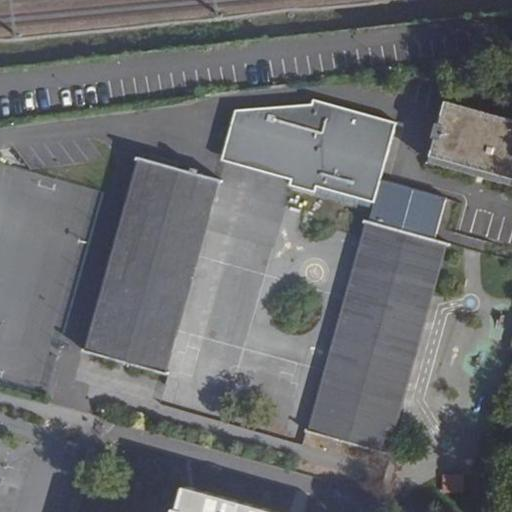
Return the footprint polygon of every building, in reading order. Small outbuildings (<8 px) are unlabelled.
[(237,108),(225,154),(295,175),(293,183),(317,190),(319,182),(376,199),(397,119),(316,96),(314,102),(237,108)] [(511,118),(448,102),(442,123),(439,122),(433,136),(438,138),(430,162),(511,184),(511,118)] [(169,374),(223,180),(214,177),(139,157),(128,198),(85,351),(169,374)] [(391,454),(449,243),(365,221),(307,431),(391,454)] [(464,491),(464,472),(440,473),(441,492),(464,491)] [(278,511),(187,486),(182,507),(177,507),(175,511),(278,511)]
